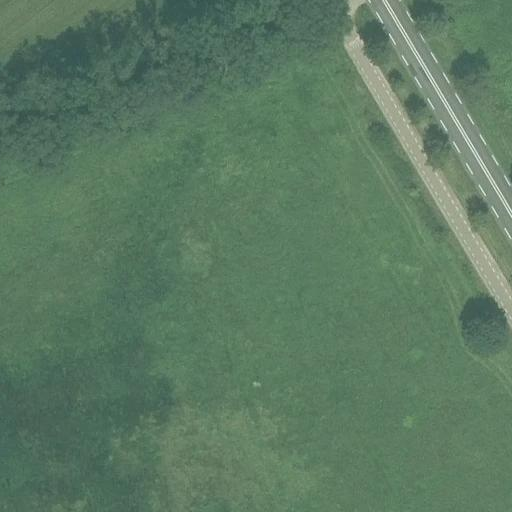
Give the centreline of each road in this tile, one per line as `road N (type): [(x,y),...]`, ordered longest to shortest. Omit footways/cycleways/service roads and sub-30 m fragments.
road 1 (unclassified): [(511,308),(334,7)]
road 2 (primary): [(511,216),(383,0)]
